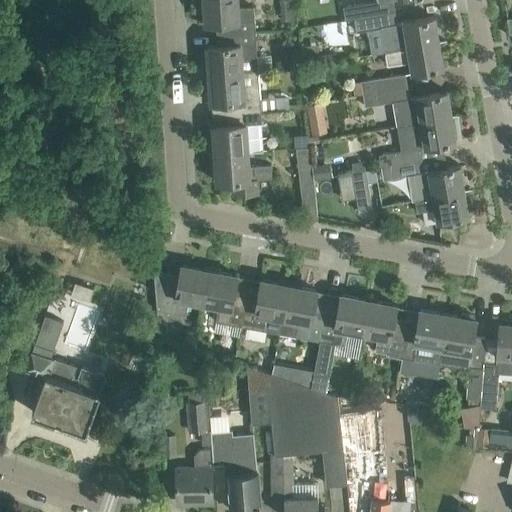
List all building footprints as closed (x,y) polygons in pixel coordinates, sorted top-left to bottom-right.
[(203,0),(205,22),(216,22),(217,32),(255,30),(254,6),(238,7),(237,0),(203,0)] [(279,0),(281,20),(294,19),(292,0),(279,0)] [(376,0),(377,1),(351,6),(353,18),(395,11),(393,0),(376,0)] [(353,18),(355,30),(379,26),(383,52),(439,42),(435,16),(415,19),(397,23),(395,11),(353,18)] [(255,30),(217,32),(217,45),(207,45),(209,73),(258,70),(255,30)] [(439,42),(383,52),(385,65),(411,61),(413,72),(443,67),(439,42)] [(207,87),(208,101),(211,100),(211,102),(229,100),(230,112),(260,110),(258,70),(209,73),(210,86),(207,87)] [(361,93),(361,94),(408,86),(406,74),(386,77),(359,81),(361,93)] [(408,86),(361,94),(363,106),(391,101),(395,127),(442,118),(452,117),(447,90),(437,92),(410,97),(408,86)] [(324,113),(322,102),(307,105),(309,116),(324,113)] [(260,110),(230,112),(231,124),(213,125),(214,153),(248,151),(248,150),(268,149),(266,122),(261,123),(260,110)] [(399,151),(418,148),(443,143),(456,142),(452,117),(442,118),(395,127),(397,140),(399,151)] [(314,178),(312,164),(311,147),(297,149),(300,181),(302,201),(316,200),(314,180),(314,178)] [(393,165),(421,160),(418,148),(399,151),(378,155),(380,167),(393,165)] [(234,193),(258,191),(257,178),(272,177),(271,164),(248,165),(248,151),(214,153),(216,181),(233,180),(234,193)] [(415,199),(415,200),(455,193),(465,191),(460,165),(451,166),(447,167),(422,171),(421,160),(393,165),(395,177),(408,175),(412,200),(415,199)] [(333,175),(330,161),(312,164),(314,178),(333,175)] [(352,172),(343,174),(346,190),(355,189),(355,191),(359,211),(372,209),(369,189),(366,169),(352,172)] [(455,193),(415,200),(417,212),(422,211),(435,208),(437,221),(469,216),(465,191),(455,193)] [(209,276),(210,269),(182,264),(181,271),(180,274),(154,268),(157,309),(160,310),(186,315),(189,300),(204,303),(209,276)] [(234,292),(237,274),(210,269),(209,276),(204,303),(219,305),(216,321),(241,326),(247,295),(234,292)] [(261,279),(260,285),(258,297),(247,295),(241,326),(280,333),(283,317),(288,290),(289,284),(261,279)] [(75,281),(71,293),(90,299),(94,287),(75,281)] [(296,336),(320,340),(326,309),(313,307),(317,289),(289,284),(288,290),(283,317),(280,333),(296,336)] [(326,309),(320,340),(314,370),(313,374),(328,376),(335,343),(346,345),(349,330),(363,333),(368,305),(369,298),(341,293),(340,300),(337,311),(326,309)] [(393,322),(397,304),(369,298),(368,305),(363,333),(378,335),(375,350),(386,351),(386,353),(400,356),(406,324),(393,322)] [(440,363),(449,313),(420,309),(419,315),(417,326),(406,324),(400,356),(440,363)] [(449,313),(440,363),(469,368),(467,388),(466,398),(468,398),(467,405),(460,406),(462,426),(470,426),(480,427),(481,407),(486,337),(473,336),(476,318),(474,318),(474,314),(461,312),(461,315),(449,313)] [(63,320),(45,314),(33,350),(32,349),(26,366),(45,373),(32,411),(86,430),(100,391),(98,390),(104,374),(51,355),(63,320)] [(511,321),(499,321),(499,328),(498,338),(486,337),(481,407),(495,408),(498,372),(511,373),(511,321)] [(185,329),(183,336),(168,333),(166,341),(194,348),(198,333),(185,329)] [(272,452),(343,449),(339,413),(337,397),(325,393),(310,388),(300,384),(246,365),(252,423),(270,422),(272,452)] [(303,368),(300,384),(310,388),(313,374),(314,370),(303,368)] [(313,374),(310,388),(325,393),(328,376),(313,374)] [(431,403),(406,399),(407,418),(428,426),(431,403)] [(190,430),(210,429),(209,416),(208,401),(188,402),(190,430)] [(344,453),(372,449),(367,409),(339,413),(343,449),(344,453)] [(465,434),(465,445),(478,445),(480,427),(470,426),(470,434),(465,434)] [(478,445),(478,447),(487,448),(489,428),(480,427),(478,445)] [(229,485),(231,508),(260,506),(254,434),(233,436),(232,430),(211,432),(212,446),(213,462),(224,461),(226,486),(229,485)] [(176,456),(176,435),(163,435),(163,456),(176,456)] [(213,462),(212,446),(203,447),(200,447),(193,455),(194,467),(178,467),(178,481),(178,501),(212,501),(212,481),(212,467),(213,462)] [(271,468),(271,482),(272,489),(272,509),(285,509),(284,511),(318,511),(319,488),(319,482),(294,482),(294,468),(271,468)] [(370,511),(388,511),(390,501),(372,499),(371,511),(370,511)]
